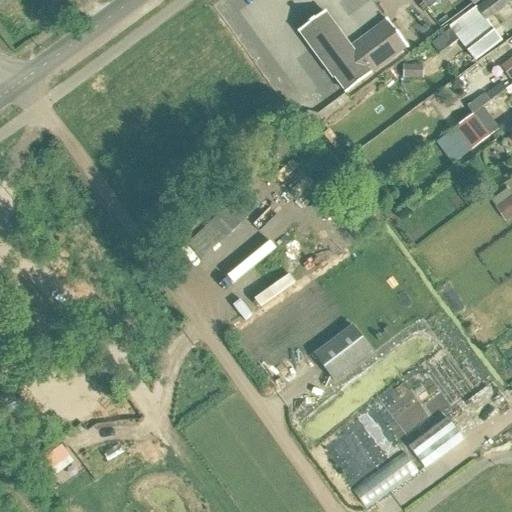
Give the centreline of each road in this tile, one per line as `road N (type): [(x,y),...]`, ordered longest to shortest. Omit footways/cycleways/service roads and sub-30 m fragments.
road 1 (track): [(38,107),(332,511)]
road 2 (tertiary): [(11,85),(133,0)]
